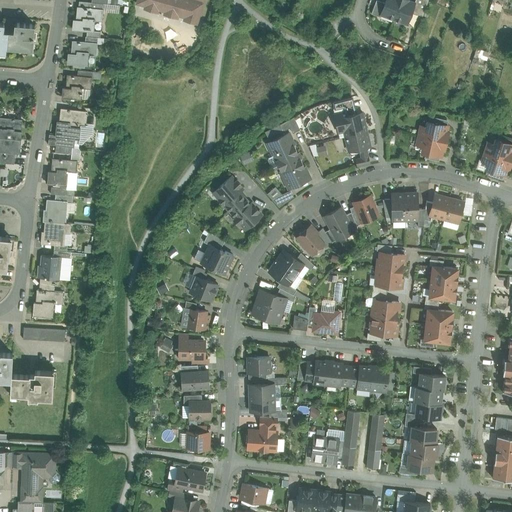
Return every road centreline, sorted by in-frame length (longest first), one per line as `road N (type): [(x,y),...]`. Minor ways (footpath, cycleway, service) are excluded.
road 1 (residential): [(228,331),(256,254),(325,192),(404,172),(495,192)]
road 2 (residential): [(228,331),(476,360)]
road 3 (residential): [(461,488),(227,460)]
road 4 (residential): [(495,192),(476,360)]
road 5 (residential): [(33,200),(21,315),(0,314)]
road 6 (residential): [(227,460),(228,331)]
